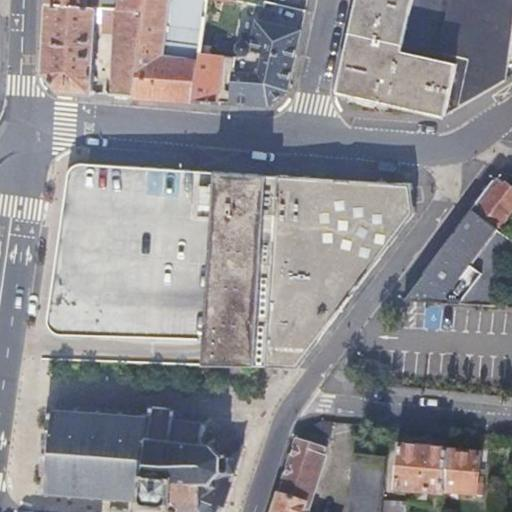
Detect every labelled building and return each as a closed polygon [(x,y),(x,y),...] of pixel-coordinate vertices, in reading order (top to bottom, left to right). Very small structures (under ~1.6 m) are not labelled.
[(48,0),(48,4),(87,8),(88,0),(48,0)] [(120,0),(120,11),(145,14),(147,0),(120,0)] [(147,0),(145,14),(132,98),(170,100),(191,101),(199,54),(207,0),(147,0)] [(511,0),(359,0),(339,96),(442,120),(505,81),(511,33),(511,0)] [(145,14),(120,11),(87,8),(48,4),(44,77),(62,93),(93,95),(97,25),(107,26),(107,34),(125,35),(123,70),(118,70),(117,97),(132,98),(145,14)] [(247,22),(239,60),(230,104),(259,106),(270,107),(289,94),(301,34),(247,22)] [(199,54),(191,101),(211,103),(230,104),(239,60),(199,54)] [(42,359),(269,368),(270,351),(281,176),(86,165),(81,165),(77,166),(74,168),(71,172),(42,359)] [(270,351),(310,351),(413,214),(410,185),(281,176),(270,351)] [(511,191),(497,181),(407,300),(494,310),(498,269),(511,250),(511,245),(497,234),(511,213),(511,191)] [(270,351),(269,368),(297,369),(310,351),(270,351)] [(45,452),(42,494),(47,494),(46,498),(138,505),(138,509),(146,510),(146,506),(166,508),(165,511),(222,511),(245,446),(223,454),(218,443),(206,442),(208,423),(176,420),(177,409),(149,408),(148,417),(48,411),(45,452)] [(285,480),(274,511),(304,511),(326,452),(299,443),(285,480)] [(397,491),(443,497),(443,493),(447,454),(401,450),(397,491)] [(479,458),(447,454),(443,493),(483,498),(484,487),(476,486),(477,478),(479,458)] [(380,511),(382,504),(386,460),(357,456),(350,511),(380,511)] [(476,486),(484,487),(485,479),(477,478),(476,486)]
